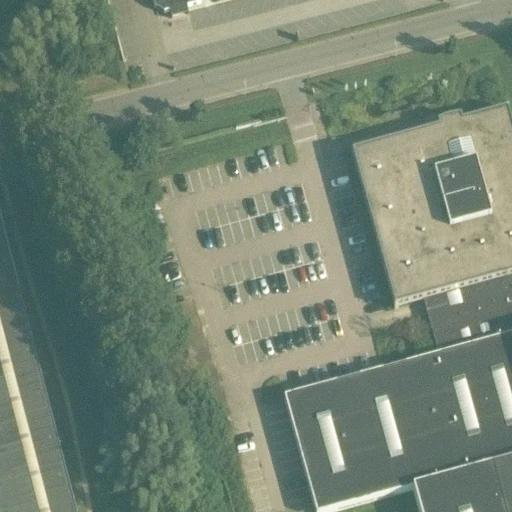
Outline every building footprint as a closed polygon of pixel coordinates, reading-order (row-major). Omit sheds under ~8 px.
[(151,0),(156,17),(169,14),(170,18),(187,13),(186,10),(208,4),(206,0),(151,0)] [(295,32),(314,32),(314,20),(296,19),(295,32)] [(511,511),(511,133),(506,113),(351,155),(394,311),(423,304),(438,359),(284,401),(313,511),(340,511),(412,492),(417,511),(511,511)] [(0,511),(73,511),(0,227),(0,511)] [(210,425),(229,418),(208,355),(189,362),(210,425)]
